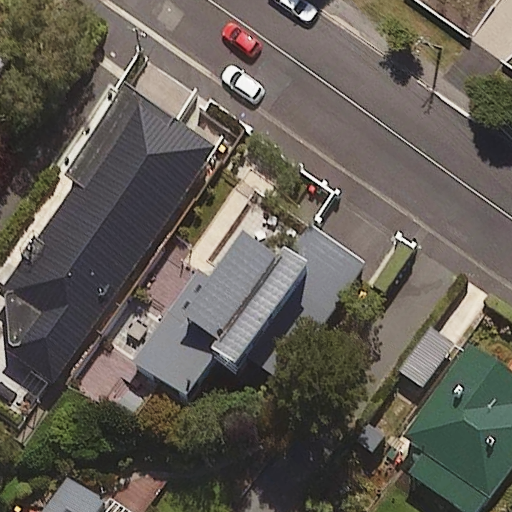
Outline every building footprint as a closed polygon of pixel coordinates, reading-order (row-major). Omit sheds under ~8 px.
[(0,83),(16,63),(0,51),(0,83)] [(215,169),(125,109),(69,193),(77,199),(8,302),(10,361),(63,397),(215,169)] [(294,371),(366,281),(319,243),(293,276),(251,243),(207,298),(198,290),(132,372),(187,416),(216,381),(238,398),(273,354),(294,371)] [(511,374),(467,343),(399,439),(419,453),(406,472),(462,511),(477,511),(511,463),(511,374)] [(109,511),(70,484),(50,511),(109,511)]
